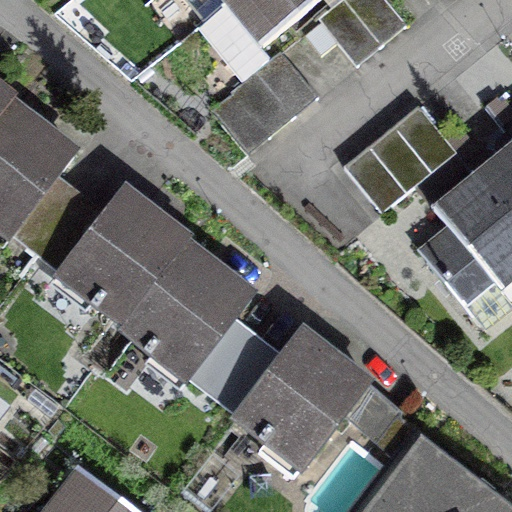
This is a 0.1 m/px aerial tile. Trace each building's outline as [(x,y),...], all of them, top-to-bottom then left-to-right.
[(182,0),(202,25),(233,0),(182,0)] [(233,0),(202,25),(242,76),(267,57),(260,48),(322,0),(233,0)] [(349,0),(344,4),(320,24),(356,68),(368,58),(381,48),(391,39),(404,28),(380,0),(349,0)] [(256,74),(231,93),(268,139),(283,127),(292,119),(309,106),(318,99),(282,54),(256,74)] [(0,235),(3,237),(71,151),(35,123),(0,95),(0,235)] [(385,135),(369,147),(358,156),(343,167),(380,215),(406,195),(431,175),(456,155),(420,108),(406,119),(394,128),(385,135)] [(502,293),(511,284),(511,123),(503,131),(511,142),(511,146),(496,160),(474,178),(456,194),(436,211),(457,236),(423,265),(459,307),(491,280),(502,293)] [(57,274),(187,380),(255,297),(212,262),(153,214),(125,192),(57,274)] [(335,357),(300,332),(236,420),(306,471),(370,382),(335,357)] [(0,438),(17,415),(0,402),(0,438)] [(511,511),(511,506),(430,446),(381,511),(511,511)] [(129,511),(83,478),(57,511),(129,511)]
